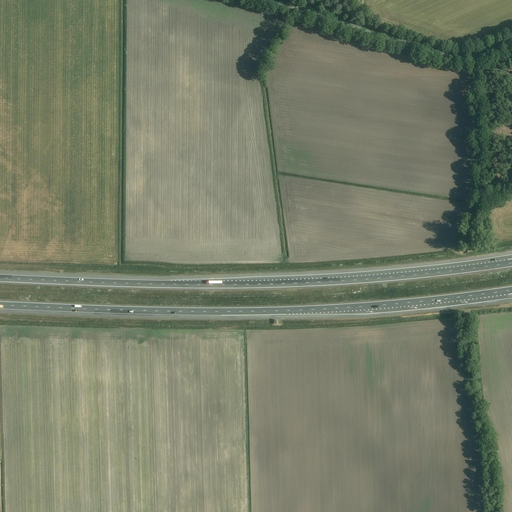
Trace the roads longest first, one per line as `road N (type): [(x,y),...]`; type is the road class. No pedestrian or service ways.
road 1 (motorway): [(507,263),(271,284),(0,278)]
road 2 (motorway): [(0,305),(288,310),(507,291)]
road 3 (unclassified): [(511,42),(474,56),(443,54),(270,0)]
road 4 (track): [(474,56),(481,192),(468,245)]
